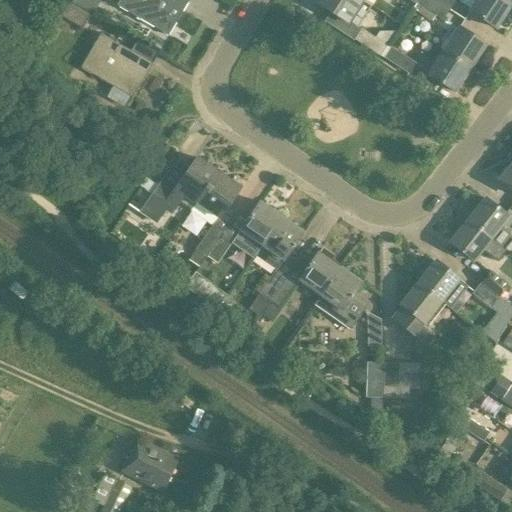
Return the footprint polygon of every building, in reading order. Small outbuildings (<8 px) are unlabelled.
[(79,9),(84,0),(66,0),(66,1),(79,9)] [(189,3),(183,0),(120,0),(116,7),(168,37),(189,3)] [(361,1),(358,0),(318,0),(316,3),(330,12),(356,29),(370,7),(361,1)] [(442,22),(449,11),(432,0),(421,0),(418,5),(442,22)] [(432,0),(449,11),(456,1),(454,0),(432,0)] [(496,29),(511,5),(504,0),(476,0),(469,11),(496,29)] [(79,9),(66,1),(59,15),(82,28),(89,14),(79,9)] [(459,27),(443,51),(470,68),(485,45),(459,27)] [(386,46),(361,30),(354,41),(379,56),(386,46)] [(132,53),(101,35),(81,69),(132,99),(149,69),(129,58),(132,53)] [(415,63),(391,47),(384,58),(408,74),(415,63)] [(455,92),(470,68),(443,51),(428,75),(455,92)] [(178,204),(190,211),(196,202),(206,188),(210,191),(220,175),(196,159),(170,198),(156,189),(141,212),(142,217),(153,224),(158,223),(167,211),(172,209),(174,210),(178,204)] [(511,164),(499,180),(511,190),(511,205),(511,206),(511,164)] [(221,218),(240,189),(220,175),(210,191),(206,188),(196,202),(221,218)] [(485,198),(467,221),(510,254),(511,251),(511,239),(498,228),(507,216),(485,198)] [(260,203),(241,230),(234,240),(223,233),(207,257),(218,264),(231,245),(253,260),(263,245),(282,218),(260,203)] [(303,233),(282,218),(263,245),(284,260),(303,233)] [(506,252),(510,254),(467,221),(450,242),(473,260),(481,250),(498,263),(506,252)] [(205,259),(207,257),(223,233),(212,226),(195,252),(205,259)] [(299,281),(321,296),(340,268),(337,266),(338,264),(332,260),(334,258),(323,250),(320,254),(319,253),(299,281)] [(435,262),(418,283),(451,310),(468,288),(435,262)] [(340,268),(321,296),(314,305),(347,328),(363,306),(351,298),(362,283),(340,268)] [(260,294),(270,301),(287,277),(276,270),(260,294)] [(490,272),(481,283),(500,298),(501,297),(506,301),(511,292),(511,290),(509,288),(509,286),(490,272)] [(193,275),(184,287),(195,295),(203,283),(193,275)] [(297,285),(287,277),(270,301),(281,308),(297,285)] [(412,337),(423,323),(440,302),(451,310),(418,283),(400,305),(401,306),(390,320),(412,337)] [(491,310),(500,298),(481,283),(472,295),(491,310)] [(280,310),(270,303),(262,316),(272,322),(280,310)] [(263,326),(256,322),(252,328),(259,333),(263,326)] [(511,330),(502,345),(511,352),(511,350),(511,330)] [(382,399),(383,386),(383,364),(366,364),(365,399),(382,399)] [(397,387),(398,365),(383,364),(383,386),(397,387)] [(511,384),(501,377),(489,394),(501,402),(511,386),(511,384)] [(472,428),(468,433),(484,443),(487,438),(472,428)] [(179,459),(137,439),(120,472),(162,493),(179,459)] [(511,458),(510,457),(499,474),(511,482),(511,458)] [(105,505),(101,511),(119,511),(131,488),(104,475),(92,499),(105,505)] [(78,500),(84,486),(67,478),(61,492),(78,500)] [(142,511),(144,508),(127,501),(123,511),(124,511),(142,511)]
